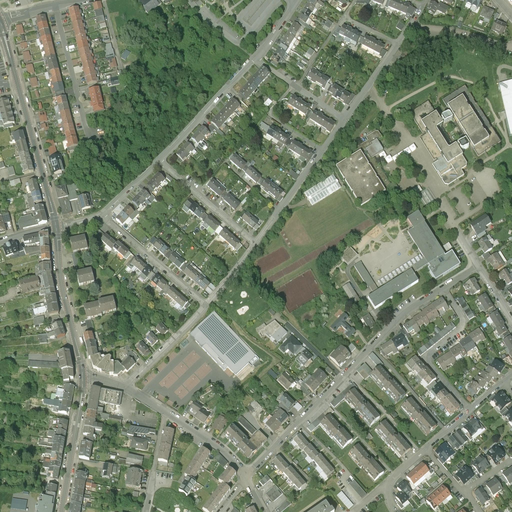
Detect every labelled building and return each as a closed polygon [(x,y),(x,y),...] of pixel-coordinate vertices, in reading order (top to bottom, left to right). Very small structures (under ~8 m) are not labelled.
[(154,0),(142,0),(139,3),(148,14),(159,5),(155,0),(154,0)] [(395,0),(395,1),(392,0),(390,0),(388,6),(391,8),(394,10),(398,0),(396,0),(395,0)] [(400,1),(398,0),(394,10),(400,12),(400,11),(403,4),(400,3),(400,1)] [(474,0),(471,6),(477,9),(479,4),(481,0),(474,0)] [(511,0),(503,0),(511,9),(511,0)] [(448,7),(440,3),(438,6),(430,2),(429,5),(426,11),(434,14),(436,10),(443,13),(445,9),(447,10),(448,7)] [(100,3),(93,4),(95,11),(102,10),(100,3)] [(314,8),(308,4),(304,9),(305,9),(311,13),(314,8)] [(407,6),(403,4),(400,11),(403,13),(405,14),(405,16),(408,20),(410,16),(411,17),(412,15),(415,9),(412,8),(413,6),(407,4),(407,6)] [(493,12),(484,7),(480,15),(489,20),(493,12)] [(78,8),(69,11),(70,18),(80,15),(82,15),(81,12),(79,13),(78,8)] [(311,13),(305,9),(302,14),(302,15),(308,19),(311,13)] [(102,10),(95,11),(97,18),(104,16),(102,10)] [(80,15),(70,18),(72,24),(81,22),(83,21),(83,19),(81,19),(80,15)] [(308,19),(302,15),(299,19),(298,20),(305,24),(308,19)] [(45,17),(36,19),(37,23),(35,24),(36,26),(38,26),(47,24),(45,17)] [(305,24),(298,20),(299,19),(297,18),(295,21),(304,27),(309,30),(310,27),(305,24)] [(506,25),(496,20),(491,29),(502,34),(506,25)] [(304,27),(295,21),(294,24),(300,28),(302,30),(304,27)] [(81,22),(72,24),(74,31),(83,29),(85,28),(84,26),(82,26),(81,22)] [(396,27),(402,30),(405,25),(398,22),(396,27)] [(47,24),(38,26),(39,30),(37,30),(38,33),(40,33),(48,30),(47,24)] [(300,28),(294,24),(291,29),(297,33),(300,28)] [(346,29),(342,27),(341,29),(339,34),(345,37),(349,29),(347,27),(346,29)] [(83,29),(74,31),(76,38),(85,35),(87,35),(86,32),(84,33),(83,29)] [(297,33),(291,29),(287,34),(288,34),(294,38),(297,33)] [(352,30),(349,29),(345,37),(351,40),(354,33),(351,31),(352,30)] [(48,30),(40,33),(41,37),(39,37),(40,40),(50,37),(48,30)] [(357,33),(355,32),(354,33),(351,40),(356,43),(357,42),(360,37),(360,36),(357,34),(357,33)] [(294,38),(288,34),(284,39),(291,44),(294,39),(294,38)] [(85,35),(76,38),(77,45),(87,42),(88,42),(88,39),(86,39),(85,35)] [(40,40),(39,40),(40,44),(41,44),(41,46),(43,46),(52,44),(50,37),(40,40)] [(369,40),(366,38),(365,39),(363,44),(362,45),(368,48),(373,39),(370,38),(369,40)] [(291,44),(284,39),(281,44),(282,45),(287,49),(291,44)] [(375,40),(373,39),(368,48),(374,51),(378,44),(374,42),(375,40)] [(87,42),(77,45),(79,51),(88,49),(90,48),(89,46),(88,46),(87,42)] [(381,43),(378,42),(378,44),(374,51),(380,54),(382,49),(383,47),(380,45),(381,43)] [(52,44),(43,46),(44,50),(42,51),(43,53),(45,53),(53,51),(52,44)] [(287,49),(282,45),(278,50),(285,54),(288,49),(287,49)] [(88,49),(79,51),(81,58),(90,56),(92,55),(91,52),(89,53),(88,49)] [(126,50),(121,58),(126,61),(130,53),(126,50)] [(285,54),(278,50),(275,55),(281,59),(285,54)] [(53,51),(45,53),(46,57),(44,57),(45,60),(46,59),(55,57),(53,51)] [(281,59),(275,55),(272,60),(273,61),(278,64),(281,59)] [(90,56),(81,58),(82,65),(92,62),(93,62),(93,59),(91,60),(90,56)] [(55,57),(46,59),(47,63),(46,64),(46,67),(48,66),(57,64),(55,57)] [(92,62),(82,65),(84,72),(93,69),(95,69),(94,66),(93,66),(92,62)] [(57,64),(48,66),(49,70),(47,71),(48,73),(59,71),(57,64)] [(270,74),(262,67),(260,70),(266,76),(267,77),(270,74)] [(93,69),(84,72),(86,78),(95,76),(97,75),(96,73),(94,73),(93,69)] [(266,76),(260,70),(255,76),(261,82),(262,82),(264,80),(264,79),(266,76)] [(48,73),(49,77),(50,80),(52,80),(60,77),(59,71),(48,73)] [(314,73),(311,71),(311,73),(308,78),(311,80),(310,82),(313,83),(318,74),(315,72),(314,73)] [(321,76),(318,74),(313,83),(315,84),(316,83),(319,85),(323,78),(320,76),(321,76)] [(95,76),(86,78),(88,85),(99,82),(98,79),(96,80),(95,76)] [(261,82),(255,76),(249,81),(250,82),(256,88),(257,88),(259,85),(258,84),(261,82)] [(60,77),(52,80),(53,84),(51,84),(51,87),(53,86),(62,84),(60,77)] [(323,78),(319,85),(322,87),(322,88),(324,89),(325,89),(327,84),(329,81),(326,79),(323,78)] [(511,81),(501,84),(499,84),(505,113),(510,136),(511,135),(511,81)] [(256,88),(250,82),(244,88),(251,94),(252,94),(254,91),(253,91),(256,88)] [(62,84),(53,86),(54,90),(52,91),(53,94),(55,93),(64,91),(62,84)] [(98,86),(88,89),(89,91),(87,92),(88,95),(90,94),(91,99),(100,97),(99,89),(98,89),(98,86)] [(339,89),(333,86),(333,87),(330,92),(329,93),(332,95),(331,97),(334,98),(339,89)] [(473,100),(470,94),(469,93),(465,86),(464,86),(458,90),(458,91),(457,91),(456,91),(451,95),(450,96),(449,96),(443,100),(442,100),(447,107),(448,108),(451,114),(452,114),(450,115),(449,114),(447,114),(441,118),(441,119),(442,121),(440,122),(440,121),(436,115),(435,114),(432,108),(431,107),(431,106),(429,101),(428,101),(421,105),(421,107),(420,107),(418,107),(414,109),(414,111),(413,112),(411,111),(409,113),(409,114),(412,118),(413,118),(414,119),(414,120),(417,125),(418,126),(418,127),(422,133),(423,133),(426,132),(429,136),(428,137),(429,140),(430,140),(431,139),(433,143),(432,144),(432,145),(437,154),(439,154),(440,153),(442,158),(432,165),(445,184),(448,185),(458,178),(459,179),(464,175),(461,170),(466,167),(467,164),(463,157),(462,157),(461,156),(462,155),(458,150),(457,149),(459,148),(460,151),(462,151),(468,147),(469,145),(468,143),(469,142),(473,148),(474,149),(473,149),(478,157),(485,152),(486,151),(486,152),(492,148),(492,147),(493,147),(500,143),(496,135),(495,136),(495,135),(495,134),(491,128),(491,129),(489,125),(485,118),(484,117),(481,112),(480,112),(480,110),(476,104),(473,100)] [(251,94),(244,88),(239,93),(240,94),(245,99),(246,100),(249,97),(248,96),(251,94)] [(345,93),(339,89),(334,98),(336,99),(337,98),(340,100),(345,93)] [(350,96),(345,93),(340,100),(343,102),(342,103),(345,105),(346,104),(348,100),(351,102),(355,96),(352,94),(350,96)] [(296,97),(293,96),(293,97),(290,101),(288,105),(294,108),(298,101),(295,99),(296,97)] [(65,97),(57,100),(58,104),(56,105),(57,107),(58,107),(67,104),(65,97)] [(100,97),(91,99),(92,104),(90,104),(91,107),(93,107),(94,109),(103,107),(102,105),(100,97)] [(263,104),(267,107),(272,101),(269,98),(263,104)] [(301,101),(299,99),(298,101),(294,108),(297,110),(297,109),(300,111),(304,104),(300,102),(301,101)] [(3,102),(0,102),(0,109),(10,107),(8,101),(8,100),(3,102)] [(233,100),(227,106),(234,112),(237,109),(236,109),(239,106),(237,104),(233,100)] [(67,104),(58,107),(59,111),(58,111),(58,114),(60,113),(69,111),(67,104)] [(307,106),(304,104),(300,111),(299,111),(305,115),(308,109),(310,106),(308,105),(307,106)] [(234,112),(227,106),(222,111),(228,117),(229,118),(232,115),(231,114),(234,112)] [(10,107),(0,109),(0,113),(0,115),(11,112),(10,107)] [(69,111),(60,113),(61,118),(59,118),(60,121),(62,120),(71,118),(69,111)] [(222,111),(217,117),(223,123),(224,124),(226,121),(226,120),(228,117),(222,111)] [(11,112),(0,115),(2,121),(13,118),(11,112)] [(317,114),(314,112),(313,113),(310,118),(309,119),(315,123),(320,114),(318,113),(317,114)] [(320,114),(315,123),(318,125),(318,124),(321,126),(325,119),(322,117),(322,116),(320,114)] [(217,117),(211,123),(212,124),(216,128),(218,130),(221,127),(220,126),(223,123),(217,117)] [(13,118),(2,121),(4,127),(12,125),(14,124),(13,118)] [(71,118),(62,120),(63,124),(61,125),(62,127),(64,127),(72,125),(71,118)] [(332,121),(329,120),(328,121),(325,119),(321,126),(323,127),(323,128),(326,130),(330,133),(335,124),(331,122),(332,121)] [(270,128),(261,122),(258,126),(265,131),(267,133),(270,128)] [(72,125),(64,127),(65,131),(63,131),(64,134),(65,134),(74,131),(72,125)] [(203,127),(197,134),(203,139),(205,136),(206,137),(209,134),(205,130),(203,127)] [(275,130),(271,127),(270,128),(267,133),(266,135),(267,136),(267,135),(272,138),(272,139),(278,130),(276,128),(275,130)] [(280,131),(278,130),(272,139),(273,140),(274,139),(278,141),(277,142),(278,143),(283,135),(279,133),(280,131)] [(74,131),(65,134),(66,138),(65,138),(65,141),(67,140),(76,138),(74,131)] [(378,131),(375,131),(366,137),(368,140),(371,145),(378,141),(377,139),(378,138),(378,140),(380,140),(383,138),(378,131)] [(18,135),(13,137),(14,139),(12,139),(13,143),(15,142),(15,145),(16,145),(25,143),(23,134),(18,135)] [(197,134),(191,140),(197,145),(200,142),(201,143),(204,140),(203,139),(197,134)] [(286,137),(283,135),(278,143),(276,145),(281,148),(283,145),(284,145),(285,144),(288,139),(289,137),(287,135),(286,137)] [(76,138),(67,140),(68,145),(67,146),(67,149),(69,148),(70,150),(78,148),(76,138)] [(383,150),(378,141),(371,145),(368,140),(355,148),(355,149),(357,153),(336,167),(361,207),(383,193),(386,198),(398,190),(399,189),(394,181),(392,183),(375,156),(377,154),(377,155),(383,151),(383,150)] [(297,144),(293,142),(290,147),(289,149),(294,153),(293,153),(294,154),(300,144),(297,143),(297,144)] [(25,143),(16,145),(20,157),(29,155),(25,143)] [(396,163),(417,148),(414,143),(392,157),(396,163)] [(192,148),(187,144),(182,150),(188,156),(190,153),(191,154),(194,150),(192,148)] [(302,146),(300,144),(294,154),(295,153),(299,156),(299,157),(305,149),(301,147),(302,146)] [(308,152),(305,149),(299,157),(300,158),(300,157),(306,160),(305,161),(306,161),(308,158),(311,153),(312,152),(309,150),(308,152)] [(182,150),(176,156),(180,160),(183,162),(182,161),(184,159),(185,160),(188,156),(182,150)] [(29,155),(20,157),(24,175),(34,172),(29,155)] [(237,158),(235,156),(234,157),(231,161),(230,162),(235,166),(240,161),(242,159),(239,156),(237,158)] [(60,157),(50,160),(54,174),(62,172),(60,167),(62,167),(61,163),(62,163),(60,157)] [(240,161),(235,166),(241,171),(245,166),(245,165),(240,161)] [(7,168),(10,177),(16,175),(13,167),(7,168)] [(255,174),(250,169),(249,170),(246,174),(245,175),(251,179),(255,174)] [(295,181),(299,176),(291,170),(287,175),(295,181)] [(165,181),(158,174),(153,180),(159,186),(161,183),(162,184),(165,181)] [(261,178),(255,174),(251,179),(256,184),(257,183),(261,178)] [(159,186),(153,180),(147,186),(153,192),(156,189),(157,190),(159,187),(159,186)] [(36,182),(33,182),(33,181),(30,181),(31,183),(28,184),(26,185),(27,188),(26,188),(28,195),(31,194),(39,192),(36,182)] [(269,183),(266,181),(265,182),(262,186),(261,187),(265,190),(263,191),(265,193),(271,185),(269,183)] [(212,183),(207,187),(213,192),(218,187),(213,182),(212,183)] [(74,184),(56,189),(57,194),(58,200),(68,197),(66,192),(76,190),(74,184)] [(274,187),(271,185),(265,193),(267,194),(268,193),(271,195),(276,189),(274,187)] [(218,187),(213,192),(219,198),(220,197),(224,192),(218,187)] [(283,193),(277,189),(276,189),(271,195),(275,198),(274,200),(276,201),(277,200),(281,196),(283,193)] [(143,191),(137,197),(143,202),(146,200),(147,200),(150,197),(143,191)] [(39,192),(31,194),(34,205),(42,203),(39,192)] [(34,205),(31,194),(28,195),(27,195),(28,202),(30,210),(32,210),(34,209),(35,209),(34,205)] [(87,196),(79,198),(80,204),(89,202),(87,196)] [(225,201),(224,202),(229,206),(234,201),(228,196),(225,201)] [(68,197),(58,200),(63,215),(72,213),(68,197)] [(143,202),(137,197),(132,203),(138,208),(141,205),(141,206),(144,203),(143,202)] [(430,197),(424,200),(427,206),(433,203),(430,197)] [(239,206),(234,201),(229,206),(235,211),(239,206)] [(89,202),(80,204),(82,210),(90,208),(89,202)] [(192,207),(188,203),(185,207),(183,210),(187,214),(189,211),(194,215),(199,209),(194,205),(192,207)] [(239,206),(235,211),(234,213),(236,215),(243,206),(240,204),(239,206)] [(35,209),(34,209),(32,210),(33,213),(35,212),(36,215),(44,213),(43,209),(44,209),(43,207),(35,209)] [(134,212),(128,207),(123,213),(129,218),(132,221),(139,213),(136,211),(134,213),(134,212)] [(204,214),(199,209),(194,215),(199,219),(199,220),(200,219),(204,214)] [(30,210),(26,211),(27,212),(28,217),(31,216),(32,219),(34,219),(34,218),(35,218),(36,218),(36,215),(35,212),(33,213),(32,210),(30,210)] [(444,255),(424,222),(418,212),(407,219),(413,229),(407,232),(425,259),(403,273),(405,275),(394,282),(392,280),(384,285),(386,287),(378,292),(374,284),(360,262),(354,266),(368,288),(370,287),(375,294),(368,298),(375,309),(418,282),(413,274),(428,264),(429,267),(427,268),(435,281),(460,265),(452,252),(445,256),(444,255)] [(35,218),(34,218),(34,219),(32,219),(31,216),(28,217),(21,219),(18,223),(20,231),(30,228),(38,226),(47,223),(44,213),(36,215),(36,218),(35,218)] [(129,218),(123,213),(118,218),(119,219),(124,223),(129,218)] [(9,214),(1,217),(2,220),(3,224),(11,222),(9,214)] [(252,218),(246,214),(246,215),(242,220),(247,224),(252,218)] [(485,216),(470,225),(477,236),(484,232),(482,229),(490,224),(485,216)] [(214,222),(209,218),(204,223),(209,228),(214,222)] [(258,223),(252,218),(247,224),(253,229),(256,224),(258,223)] [(219,227),(214,222),(209,228),(215,232),(219,227)] [(229,235),(224,231),(219,236),(224,241),(229,235)] [(39,235),(23,240),(25,246),(36,244),(41,242),(40,241),(39,235)] [(234,240),(229,235),(224,241),(230,245),(234,240)] [(85,236),(70,240),(73,252),(88,248),(85,236)] [(111,240),(106,236),(102,241),(101,241),(106,246),(111,240)] [(489,236),(478,243),(484,254),(485,254),(487,252),(492,249),(487,243),(491,240),(489,236)] [(49,240),(40,241),(41,242),(41,244),(39,244),(40,247),(41,247),(41,250),(49,249),(49,240)] [(117,245),(111,240),(106,246),(112,251),(113,249),(117,245)] [(239,244),(234,240),(230,245),(235,250),(239,245),(239,244)] [(164,246),(158,242),(154,247),(154,248),(159,252),(164,246)] [(117,245),(113,249),(118,253),(123,248),(118,243),(117,245)] [(10,246),(10,245),(10,246),(7,247),(6,247),(3,249),(6,257),(13,255),(19,253),(16,247),(15,244),(10,246)] [(169,251),(164,246),(159,252),(164,257),(169,251)] [(40,247),(24,250),(26,256),(29,255),(41,251),(41,250),(41,247),(40,247)] [(123,248),(118,253),(124,258),(126,260),(131,255),(129,252),(129,253),(123,248)] [(357,256),(350,248),(340,257),(347,265),(357,256)] [(41,250),(41,251),(41,256),(40,256),(39,256),(40,258),(41,258),(42,262),(42,263),(50,262),(50,258),(49,249),(41,250)] [(81,268),(77,252),(71,254),(75,270),(81,268)] [(171,253),(166,259),(169,261),(173,255),(174,255),(175,254),(172,252),(171,253)] [(503,264),(496,254),(491,257),(488,259),(495,270),(503,264)] [(174,255),(173,255),(169,261),(174,265),(179,260),(174,255)] [(141,264),(136,259),(132,265),(134,267),(137,269),(141,264)] [(179,260),(174,265),(179,270),(179,269),(184,264),(179,260)] [(186,266),(182,271),(184,273),(191,265),(191,266),(192,265),(189,262),(186,266)] [(41,267),(40,267),(40,268),(37,268),(38,279),(42,278),(51,276),(52,275),(50,264),(41,267)] [(146,268),(141,264),(137,269),(142,274),(146,268)] [(184,273),(184,274),(189,278),(196,270),(191,266),(191,265),(184,273)] [(152,273),(146,268),(142,274),(147,278),(152,273)] [(91,270),(77,274),(80,286),(95,282),(91,270)] [(196,270),(189,278),(194,283),(199,277),(201,274),(196,270)] [(511,275),(509,277),(505,271),(498,275),(502,282),(505,280),(507,285),(511,282),(511,275)] [(51,276),(42,278),(44,285),(52,283),(51,276)] [(162,281),(156,277),(152,282),(157,287),(162,281)] [(204,282),(199,277),(194,283),(199,287),(204,292),(210,286),(204,281),(204,282)] [(38,279),(20,284),(24,298),(41,294),(45,293),(44,285),(42,278),(38,279)] [(474,279),(463,286),(466,290),(468,288),(473,295),(479,291),(475,284),(476,283),(474,279)] [(167,286),(162,281),(157,287),(162,291),(167,286)] [(52,283),(44,285),(45,293),(54,291),(52,283)] [(349,284),(342,288),(353,305),(360,301),(349,284)] [(167,286),(162,291),(159,295),(161,297),(164,294),(169,288),(167,286)] [(177,294),(171,289),(166,295),(167,295),(172,300),(177,294)] [(54,291),(45,293),(47,299),(55,298),(54,291)] [(182,299),(177,294),(172,300),(177,304),(182,299)] [(485,295),(478,299),(482,305),(489,301),(485,295)] [(55,298),(47,299),(46,300),(48,309),(57,306),(55,298)] [(113,298),(98,302),(99,304),(101,314),(116,311),(113,298)] [(442,298),(432,304),(432,305),(436,311),(442,307),(445,311),(449,309),(442,298)] [(462,298),(457,301),(461,306),(466,303),(462,298)] [(188,304),(182,299),(177,304),(174,308),(177,311),(178,309),(181,311),(184,308),(188,304)] [(489,301),(482,305),(486,312),(486,311),(493,307),(492,307),(489,301)] [(99,304),(84,308),(87,320),(91,319),(102,316),(101,314),(99,304)] [(432,305),(426,309),(426,310),(423,312),(423,313),(427,319),(433,315),(435,318),(439,316),(436,311),(432,305)] [(48,309),(46,309),(46,312),(48,312),(49,317),(59,315),(57,306),(48,309)] [(214,312),(190,335),(224,371),(228,367),(236,375),(248,363),(251,367),(253,365),(255,368),(261,363),(258,360),(259,359),(214,312)] [(492,315),(489,317),(493,323),(500,319),(496,312),(492,315)] [(423,313),(416,317),(417,317),(413,320),(417,327),(424,323),(425,325),(429,323),(427,319),(423,313)] [(344,314),(330,328),(335,333),(341,326),(348,333),(345,335),(349,339),(356,332),(352,328),(351,329),(344,323),(349,318),(344,314)] [(376,326),(369,314),(362,319),(364,322),(363,322),(365,326),(366,325),(369,330),(376,326)] [(43,318),(37,320),(38,327),(45,325),(43,318)] [(91,319),(87,320),(85,321),(89,335),(92,334),(95,334),(91,319)] [(500,319),(493,323),(497,329),(503,326),(504,325),(500,319)] [(411,323),(404,327),(404,329),(408,334),(414,330),(416,334),(420,331),(417,327),(413,320),(410,322),(411,323)] [(274,322),(268,328),(267,327),(266,328),(259,332),(262,337),(269,333),(273,337),(281,328),(274,322)] [(60,324),(52,327),(50,327),(51,330),(52,329),(53,330),(54,331),(55,333),(63,330),(60,324)] [(164,328),(161,325),(156,330),(162,337),(167,332),(164,328)] [(497,329),(496,330),(500,336),(502,335),(507,332),(503,326),(497,329)] [(286,334),(281,328),(273,337),(272,338),(277,343),(286,334)] [(478,329),(475,332),(469,336),(469,335),(468,336),(469,337),(473,343),(479,339),(481,342),(485,340),(478,329)] [(51,334),(47,336),(48,339),(54,337),(55,336),(56,338),(55,338),(55,340),(65,336),(63,330),(55,333),(51,334)] [(89,335),(83,337),(85,344),(94,342),(92,334),(89,335)] [(400,334),(397,336),(397,337),(391,341),(395,348),(402,344),(403,346),(407,344),(402,337),(401,334),(400,334)] [(154,337),(151,335),(146,340),(152,346),(158,341),(154,337)] [(301,347),(291,337),(288,341),(281,348),(285,352),(289,348),(294,353),(295,353),(301,347)] [(466,340),(460,344),(459,343),(460,344),(464,351),(470,347),(472,350),(476,347),(473,343),(469,337),(465,339),(466,340)] [(511,340),(510,337),(503,342),(507,348),(511,344),(511,340)] [(391,341),(387,344),(388,344),(381,348),(383,350),(385,355),(392,351),(394,354),(397,351),(395,348),(391,341)] [(94,342),(85,344),(87,352),(96,350),(94,342)] [(145,347),(142,344),(141,344),(136,349),(143,356),(143,355),(146,358),(150,353),(148,351),(148,350),(145,347)] [(356,348),(351,344),(347,348),(351,353),(356,348)] [(460,344),(456,347),(450,351),(450,352),(454,358),(456,357),(457,358),(459,357),(459,355),(461,354),(463,357),(466,355),(464,351),(460,344)] [(345,351),(340,346),(329,358),(339,367),(350,355),(349,355),(345,351)] [(303,349),(301,347),(295,353),(294,353),(294,354),(296,356),(300,352),(303,349)] [(96,350),(87,352),(88,360),(90,360),(98,357),(96,350)] [(174,351),(166,359),(169,363),(177,354),(174,351)] [(306,351),(305,351),(302,354),(297,359),(300,362),(301,361),(305,365),(309,362),(313,358),(306,351)] [(69,352),(58,355),(60,365),(61,370),(62,372),(63,372),(73,371),(69,352)] [(139,359),(131,352),(129,354),(128,353),(125,356),(128,359),(131,361),(132,362),(134,360),(136,362),(139,359)] [(450,352),(437,361),(443,371),(447,368),(446,366),(451,363),(452,365),(457,362),(454,358),(450,352)] [(98,357),(90,360),(93,368),(97,369),(97,371),(101,372),(102,371),(109,373),(109,375),(113,375),(113,376),(117,377),(121,373),(122,374),(125,371),(121,366),(118,363),(111,363),(110,363),(111,359),(109,357),(105,359),(103,358),(101,358),(100,355),(98,357)] [(415,357),(407,363),(412,369),(420,363),(415,357)] [(128,359),(121,366),(125,371),(127,373),(134,366),(135,364),(132,362),(131,361),(128,359)] [(498,364),(494,362),(490,368),(497,373),(499,374),(501,370),(501,371),(503,368),(503,367),(498,364)] [(412,369),(411,370),(414,373),(415,372),(418,375),(425,368),(420,363),(412,369)] [(392,381),(379,367),(379,368),(373,373),(370,375),(383,389),(384,389),(392,381)] [(490,368),(489,367),(485,374),(492,378),(493,379),(497,373),(490,368)] [(418,375),(416,377),(421,382),(423,380),(431,373),(426,368),(418,375)] [(274,380),(277,377),(271,370),(268,373),(274,380)] [(73,371),(63,372),(64,386),(66,386),(70,387),(69,382),(67,382),(67,380),(73,380),(73,371)] [(327,378),(319,371),(312,378),(320,386),(327,378)] [(431,373),(423,380),(428,386),(429,385),(434,381),(436,379),(431,373)] [(485,374),(484,373),(482,376),(483,377),(481,380),(486,383),(488,384),(492,378),(485,374)] [(294,383),(285,374),(279,381),(288,390),(294,383)] [(320,386),(312,378),(305,385),(308,387),(313,393),(320,386)] [(481,380),(477,378),(476,381),(477,381),(474,385),(480,388),(482,389),(486,383),(481,380)] [(392,381),(384,389),(396,403),(405,395),(393,381),(392,381)] [(474,385),(471,382),(469,385),(470,385),(467,390),(468,391),(474,394),(475,395),(478,391),(480,388),(474,385)] [(431,387),(428,390),(430,392),(438,386),(436,383),(431,387)] [(438,386),(430,392),(432,395),(433,394),(436,397),(443,390),(439,385),(438,386)] [(306,390),(303,387),(300,389),(308,397),(310,394),(306,390)] [(89,401),(104,404),(106,391),(91,389),(89,401)] [(59,390),(58,393),(57,393),(55,401),(63,402),(65,391),(59,390)] [(443,390),(436,397),(441,403),(442,402),(448,396),(443,390)] [(68,392),(65,391),(63,402),(71,403),(73,392),(69,391),(68,392)] [(106,391),(104,404),(119,407),(121,394),(106,391)] [(366,405),(354,391),(352,392),(350,394),(348,396),(345,398),(345,399),(357,413),(358,412),(366,405)] [(496,397),(492,401),(496,406),(506,398),(501,392),(496,397)] [(294,404),(285,395),(279,401),(281,403),(289,410),(288,409),(290,407),(291,408),(294,404)] [(448,396),(442,402),(446,408),(454,401),(449,396),(448,396)] [(506,398),(496,406),(501,411),(505,407),(510,403),(506,398)] [(423,413),(410,399),(401,407),(414,421),(423,413)] [(104,404),(89,401),(87,412),(96,414),(102,414),(104,404)] [(254,401),(247,409),(251,413),(259,405),(254,401)] [(446,408),(445,409),(450,415),(459,407),(454,401),(446,408)] [(71,403),(63,402),(63,403),(61,413),(66,414),(67,409),(70,410),(71,403)] [(289,410),(281,403),(279,405),(287,413),(290,411),(289,410)] [(294,407),(298,411),(302,406),(298,403),(294,407)] [(197,406),(194,404),(188,413),(196,418),(201,410),(202,408),(198,405),(197,406)] [(379,418),(367,404),(366,405),(358,412),(370,426),(379,418)] [(287,413),(279,405),(277,408),(279,410),(285,416),(287,413)] [(210,416),(201,410),(196,418),(204,424),(209,417),(210,416)] [(279,410),(272,418),(280,426),(288,419),(285,416),(279,410)] [(96,414),(87,412),(86,420),(95,422),(96,417),(96,414)] [(435,426),(423,413),(414,421),(427,434),(435,426)] [(122,418),(109,416),(108,421),(107,424),(120,426),(122,418)] [(342,430),(329,416),(327,418),(324,420),(322,422),(320,424),(333,438),(342,430)] [(219,417),(212,428),(219,433),(224,424),(225,425),(227,422),(219,417)] [(255,431),(241,418),(238,422),(252,435),(255,431)] [(280,426),(272,418),(265,426),(267,428),(266,429),(267,430),(268,429),(273,434),(280,426)] [(95,422),(86,420),(84,428),(94,429),(100,430),(102,430),(102,426),(95,425),(95,422)] [(473,420),(468,424),(476,433),(480,429),(477,425),(473,420)] [(397,436),(385,422),(375,430),(388,444),(389,443),(397,436)] [(476,433),(468,424),(463,428),(467,433),(471,437),(476,433)] [(154,434),(155,430),(130,426),(129,428),(129,432),(127,432),(127,436),(133,436),(133,434),(146,436),(149,434),(149,433),(154,434)] [(246,439),(232,426),(228,430),(229,431),(225,435),(224,437),(248,460),(266,441),(258,432),(248,443),(245,440),(246,439)] [(94,429),(84,428),(83,435),(87,436),(86,444),(92,445),(93,439),(92,438),(94,429)] [(127,437),(127,436),(127,432),(129,432),(129,428),(125,428),(125,430),(122,430),(121,436),(127,437)] [(174,432),(165,430),(161,445),(171,448),(174,432)] [(352,440),(342,430),(333,438),(343,448),(352,440)] [(459,433),(459,432),(454,436),(462,446),(467,442),(463,437),(459,433)] [(66,434),(56,433),(55,440),(65,442),(66,434)] [(297,433),(288,440),(291,443),(293,441),(300,435),(299,435),(297,433),(298,433),(297,433)] [(300,435),(293,441),(298,446),(304,441),(300,435)] [(410,449),(398,435),(397,436),(389,443),(401,457),(410,449)] [(462,446),(454,436),(449,440),(456,448),(457,450),(462,446)] [(55,440),(55,441),(54,441),(53,448),(63,450),(65,442),(55,440)] [(141,441),(133,440),(132,448),(146,450),(147,443),(147,442),(141,441)] [(309,446),(304,441),(298,446),(302,452),(303,451),(309,446)] [(456,448),(450,441),(448,443),(451,447),(454,450),(456,448)] [(86,444),(82,443),(80,451),(81,451),(90,452),(92,445),(86,444)] [(449,449),(445,444),(440,448),(449,459),(454,455),(449,449)] [(171,448),(161,445),(161,446),(158,461),(167,463),(171,448)] [(315,451),(310,445),(309,446),(303,451),(308,457),(315,451)] [(370,460),(358,446),(349,454),(361,468),(362,467),(370,460)] [(496,447),(491,452),(490,452),(487,454),(487,455),(491,460),(495,465),(504,457),(501,453),(496,447)] [(63,450),(53,448),(52,456),(62,457),(63,450)] [(449,459),(440,448),(435,453),(439,457),(444,463),(449,459)] [(202,450),(193,463),(201,468),(210,454),(202,449),(202,450)] [(90,452),(81,451),(81,453),(80,453),(79,458),(89,460),(90,452)] [(315,451),(308,457),(312,462),(313,461),(319,456),(315,451)] [(138,455),(131,454),(131,457),(128,456),(126,464),(142,467),(143,459),(137,458),(138,455)] [(227,464),(218,455),(214,459),(223,468),(227,464)] [(319,456),(313,461),(318,467),(325,461),(320,455),(319,456)] [(62,457),(52,456),(51,463),(61,465),(62,457)] [(279,457),(272,463),(277,469),(284,463),(279,457)] [(481,458),(480,457),(476,461),(484,471),(488,467),(486,463),(481,458)] [(383,473),(371,459),(370,460),(362,467),(374,481),(383,473)] [(325,461),(318,467),(322,472),(329,466),(325,461)] [(484,471),(476,461),(471,465),(479,474),(484,471)] [(193,463),(185,476),(188,478),(193,481),(201,468),(193,463)] [(284,463),(277,469),(282,474),(283,474),(289,468),(284,463)] [(426,469),(422,464),(417,469),(423,477),(429,472),(426,469)] [(112,466),(104,465),(103,473),(102,478),(109,479),(109,476),(111,476),(111,474),(112,467),(112,466)] [(329,466),(322,472),(327,477),(334,471),(329,466)] [(434,472),(429,466),(426,469),(429,472),(431,475),(434,473),(434,472)] [(474,473),(468,467),(466,469),(471,475),(474,473)] [(295,473),(290,468),(289,468),(283,474),(288,479),(295,473)] [(466,469),(465,468),(460,472),(468,481),(473,477),(471,475),(466,469)] [(228,469),(218,482),(222,485),(226,488),(236,475),(228,469)] [(423,477),(417,469),(411,473),(418,481),(423,477)] [(60,470),(55,470),(50,470),(49,474),(54,474),(53,480),(58,480),(60,470)] [(132,471),(129,471),(128,477),(128,478),(128,480),(127,481),(126,487),(129,487),(129,488),(138,490),(139,486),(140,485),(141,484),(140,483),(141,481),(142,478),(141,476),(141,472),(133,471),(132,471)] [(468,481),(460,472),(456,476),(460,481),(463,485),(468,481)] [(511,483),(511,479),(507,472),(502,475),(503,476),(508,483),(509,485),(511,483)] [(295,473),(288,479),(294,485),(300,479),(295,473)] [(418,481),(411,473),(406,478),(410,482),(413,486),(418,481)] [(86,475),(76,474),(76,477),(75,482),(85,484),(85,480),(86,475)] [(193,481),(188,478),(179,491),(179,492),(187,497),(196,483),(193,481)] [(300,479),(294,485),(299,491),(306,485),(300,479)] [(495,481),(495,480),(490,483),(497,493),(502,490),(499,486),(495,481)] [(85,484),(75,482),(74,489),(83,491),(84,487),(85,484)] [(413,486),(410,482),(407,485),(413,491),(416,488),(413,486)] [(497,493),(490,483),(486,486),(486,487),(491,494),(493,496),(497,493)] [(410,493),(405,487),(403,484),(397,489),(400,494),(405,499),(411,494),(410,493)] [(222,485),(213,498),(220,504),(230,491),(226,488),(222,485)] [(57,488),(48,487),(47,495),(55,496),(57,488)] [(450,496),(443,487),(438,491),(446,499),(450,496)] [(272,488),(265,494),(273,503),(280,497),(276,492),(272,488)] [(83,491),(74,489),(72,498),(82,500),(83,496),(83,491)] [(481,491),(481,490),(474,494),(482,506),(489,501),(486,498),(481,491)] [(337,495),(349,509),(353,505),(342,491),(337,495)] [(446,499),(438,491),(434,494),(442,503),(446,499)] [(40,503),(39,503),(37,511),(52,511),(55,496),(47,495),(42,494),(40,503)] [(405,499),(400,494),(395,498),(399,503),(402,506),(407,501),(405,499)] [(442,503),(434,494),(430,498),(438,507),(442,503)] [(82,500),(72,498),(72,502),(71,505),(81,507),(82,500)] [(213,498),(203,510),(204,511),(213,511),(220,504),(213,498)] [(438,507),(430,498),(426,502),(433,510),(438,507)] [(25,511),(27,502),(12,501),(11,510),(23,511),(25,511)] [(285,502),(278,508),(281,511),(282,511),(289,507),(285,502)]
